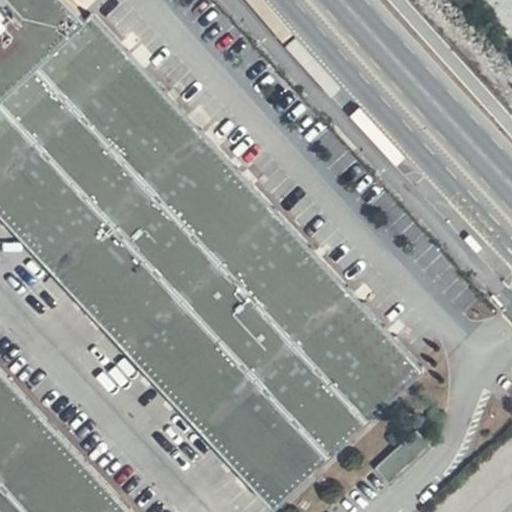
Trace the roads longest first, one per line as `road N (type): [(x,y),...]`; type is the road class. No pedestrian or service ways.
road 1 (tertiary): [(282,0),(511,251)]
road 2 (primary): [(511,179),(344,0)]
